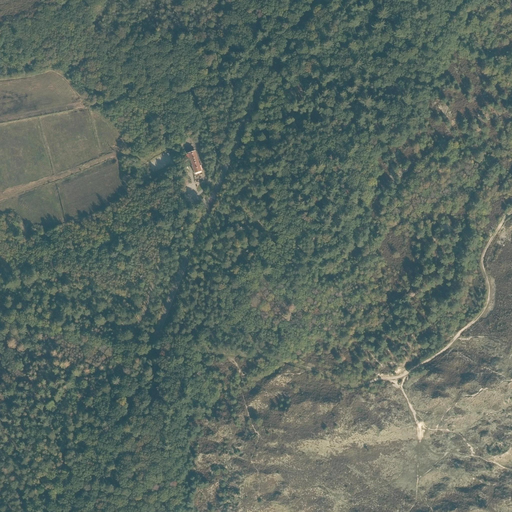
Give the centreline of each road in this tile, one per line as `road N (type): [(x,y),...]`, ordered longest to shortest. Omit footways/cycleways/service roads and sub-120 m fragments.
road 1 (tertiary): [(89,511),(260,87),(319,0)]
road 2 (track): [(456,337),(400,376),(351,386),(291,363),(197,351),(157,333)]
road 3 (track): [(193,182),(184,151),(171,147),(147,159),(106,156),(0,195)]
road 4 (track): [(511,213),(483,256),(485,304),(456,337)]
road 5 (unknown): [(0,313),(128,337)]
